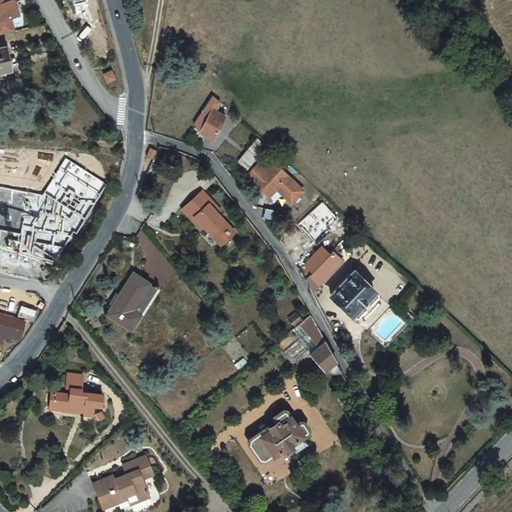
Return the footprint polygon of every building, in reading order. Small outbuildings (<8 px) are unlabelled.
[(18,14),(13,0),(8,0),(3,2),(0,2),(0,33),(14,30),(9,17),(18,14)] [(6,47),(0,48),(0,72),(11,69),(6,47)] [(213,111),(216,113),(222,103),(213,97),(192,126),(203,133),(213,111)] [(216,113),(213,111),(203,133),(218,139),(227,117),(216,113)] [(263,147),(254,141),(238,161),(247,167),(263,147)] [(43,195),(0,187),(0,247),(55,263),(74,232),(77,234),(107,185),(65,158),(43,195)] [(278,192),(277,189),(280,189),(295,202),(306,190),(275,162),(268,171),(258,163),(248,175),(259,184),(264,184),(265,191),(273,198),(278,192)] [(198,189),(181,203),(190,214),(186,216),(192,223),(195,220),(198,224),(215,244),(223,237),(220,233),(227,228),(214,213),(217,210),(198,189)] [(181,203),(177,207),(186,216),(190,214),(181,203)] [(314,274),(331,256),(322,248),(306,266),(314,274)] [(342,250),(339,248),(331,256),(314,274),(308,281),(316,296),(345,264),(339,258),(342,255),(342,250)] [(127,272),(102,314),(127,328),(152,286),(127,272)] [(354,278),(331,302),(352,322),(375,298),(354,278)] [(17,316),(34,322),(40,312),(21,305),(17,316)] [(294,311),(287,317),(291,323),(299,317),(294,311)] [(24,321),(0,313),(0,332),(3,333),(2,337),(10,339),(11,335),(18,338),(24,321)] [(308,313),(291,327),(299,336),(281,352),(290,364),(309,349),(311,352),(309,354),(317,362),(322,368),(324,370),(327,372),(328,372),(329,373),(331,373),(333,373),(335,373),(337,372),(339,372),(340,371),(341,370),(331,354),(321,337),(308,313)] [(288,330),(274,341),(278,348),(293,336),(288,330)] [(61,407),(61,411),(73,412),(74,408),(82,409),(81,415),(90,416),(92,404),(100,405),(102,394),(80,392),(82,375),(66,374),(64,388),(69,388),(69,395),(54,393),(53,406),(61,407)] [(271,453),(288,441),(300,433),(299,432),(306,427),(299,417),(293,421),(283,406),(271,414),(274,419),(249,435),(247,441),(257,456),(262,457),(270,452),(271,453)] [(306,441),(300,433),(288,441),(294,450),(306,441)] [(92,483),(97,496),(112,490),(115,498),(126,494),(128,498),(130,503),(149,495),(142,478),(152,474),(144,455),(122,464),(124,469),(126,473),(115,478),(114,473),(92,483)] [(124,469),(114,473),(115,478),(126,473),(124,469)] [(112,490),(97,496),(103,508),(128,498),(126,494),(115,498),(112,490)]
